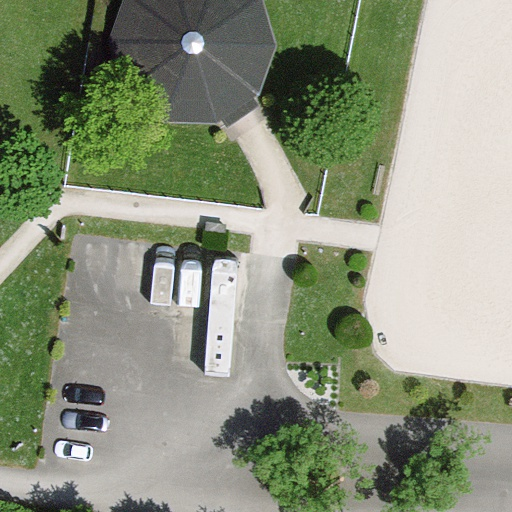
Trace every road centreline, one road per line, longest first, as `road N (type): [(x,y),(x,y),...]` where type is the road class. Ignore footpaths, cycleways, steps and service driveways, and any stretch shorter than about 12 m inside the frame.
road 1 (track): [(238,505),(280,256),(284,186),(218,77)]
road 2 (track): [(0,267),(64,198),(378,238)]
road 3 (unknown): [(139,495),(116,462),(109,434),(104,304)]
